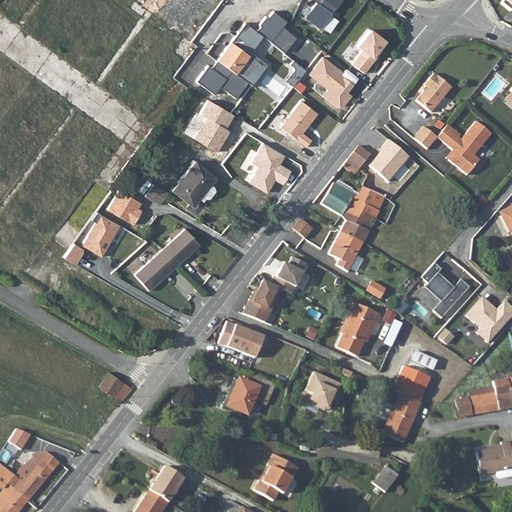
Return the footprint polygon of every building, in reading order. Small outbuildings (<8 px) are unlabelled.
[(303,0),(297,11),(331,34),(340,20),(333,15),(342,0),(303,0)] [(511,0),(504,0),(499,7),(510,15),(511,12),(511,0)] [(248,16),(266,30),(275,18),(258,4),(248,16)] [(247,54),(254,45),(266,30),(248,16),(216,58),(241,77),(254,60),(247,54)] [(370,28),(359,46),(363,49),(353,65),(367,73),(388,39),(370,28)] [(352,63),(363,50),(356,44),(345,57),(352,63)] [(343,73),(324,57),(310,74),(330,90),(328,91),(334,95),(329,101),(336,107),(344,106),(352,95),(348,92),(354,84),(342,75),(343,73)] [(435,75),(432,72),(423,84),(425,86),(414,99),(428,111),(450,87),(435,74),(435,75)] [(308,147),(313,140),(304,133),(320,112),(302,100),(282,128),(308,147)] [(275,120),(281,126),(291,115),(285,109),(275,120)] [(446,124),(436,137),(451,150),(454,152),(447,160),(465,175),(474,164),(468,160),(472,155),(489,133),(474,121),(459,139),(457,137),(458,134),(446,124)] [(435,138),(421,126),(412,138),(426,149),(435,138)] [(111,161),(123,168),(135,147),(122,140),(111,161)] [(362,209),(366,203),(375,211),(387,185),(380,183),(389,162),(368,153),(356,144),(341,162),(352,173),(359,166),(365,172),(360,183),(362,184),(358,192),(353,189),(352,187),(337,180),(335,184),(332,183),(322,204),(342,214),(345,210),(350,212),(354,206),(362,209)] [(445,157),(447,160),(454,152),(451,150),(445,157)] [(478,159),(472,155),(468,160),(474,164),(478,159)] [(199,195),(201,197),(205,199),(212,192),(210,187),(208,185),(216,178),(197,160),(171,186),(189,205),(196,198),(199,195)] [(390,186),(398,166),(389,162),(380,183),(387,185),(390,186)] [(167,192),(154,184),(146,197),(160,205),(167,192)] [(362,241),(376,212),(375,211),(366,203),(362,209),(354,206),(350,212),(345,210),(342,214),(346,219),(340,230),(362,241)] [(511,219),(511,216),(506,205),(499,209),(509,231),(511,229),(511,221),(511,220),(511,219)] [(119,226),(97,212),(91,220),(95,223),(82,245),(101,257),(119,226)] [(312,227),(299,217),(292,227),(302,235),(305,231),(308,233),(312,227)] [(185,229),(160,250),(176,266),(200,246),(185,229)] [(362,241),(340,230),(328,255),(339,260),(336,266),(349,271),(362,241)] [(64,256),(76,264),(84,252),(83,248),(74,243),(64,256)] [(148,291),(176,266),(160,250),(133,274),(148,291)] [(253,289),(243,313),(265,322),(279,287),(289,292),(304,262),(290,255),(286,263),(281,260),(273,275),(271,274),(267,281),(260,278),(255,290),(253,289)] [(413,292),(443,318),(471,288),(462,279),(455,287),(440,274),(443,270),(437,265),(413,292)] [(386,287),(371,278),(364,288),(379,297),(386,287)] [(480,329),(477,333),(489,344),(511,319),(511,296),(510,295),(497,309),(483,296),(466,315),(480,329)] [(363,341),(378,314),(359,303),(352,315),(354,316),(337,348),(354,356),(363,341)] [(384,317),(378,314),(363,341),(370,344),(384,317)] [(264,336),(235,324),(227,347),(255,358),(264,336)] [(439,355),(419,345),(397,387),(418,397),(439,355)] [(307,402),(317,407),(319,404),(322,405),(326,403),(329,397),(332,399),(340,383),(313,371),(304,389),(311,392),(307,402)] [(99,387),(121,403),(132,389),(109,373),(99,387)] [(511,405),(511,375),(493,379),(495,390),(468,396),(472,414),(511,405)] [(246,414),(257,388),(240,381),(228,406),(246,414)] [(418,402),(398,393),(381,433),(400,442),(418,402)] [(468,396),(454,400),(458,417),(472,414),(468,396)] [(319,404),(317,407),(322,409),(329,406),(332,399),(329,397),(326,403),(322,405),(319,404)] [(16,429),(8,441),(21,450),(30,435),(16,429)] [(356,439),(354,452),(376,455),(378,443),(356,439)] [(504,479),(511,476),(511,447),(511,441),(501,443),(503,449),(477,455),(482,476),(499,472),(501,477),(504,479)] [(22,474),(27,477),(44,456),(40,452),(22,474)] [(44,456),(27,477),(22,474),(18,471),(15,475),(8,484),(27,501),(53,469),(58,461),(47,453),(44,456)] [(258,480),(256,480),(252,489),(272,500),(277,491),(279,492),(288,476),(290,477),(296,466),(271,453),(265,463),(267,465),(258,480)] [(0,464),(0,487),(4,489),(8,484),(15,475),(0,464)] [(164,465),(148,489),(167,500),(182,476),(164,465)] [(372,483),(384,492),(396,475),(384,467),(372,483)] [(0,511),(18,511),(27,501),(8,484),(4,489),(0,493),(0,511)] [(158,511),(167,500),(148,489),(132,511),(158,511)]
